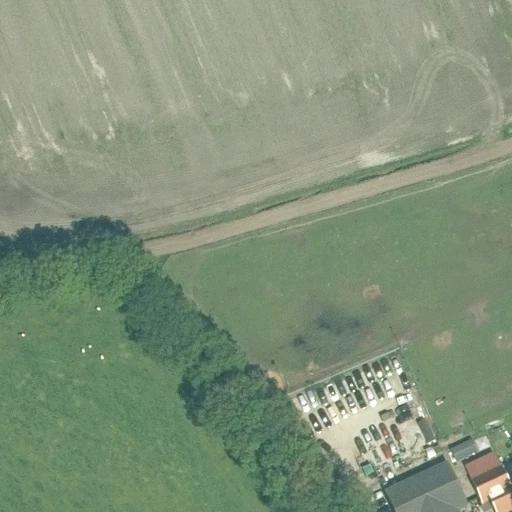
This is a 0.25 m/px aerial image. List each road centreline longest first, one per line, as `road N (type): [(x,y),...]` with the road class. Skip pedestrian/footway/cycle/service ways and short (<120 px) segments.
road 1 (track): [(511,147),(191,243),(0,276)]
road 2 (track): [(356,511),(132,255)]
